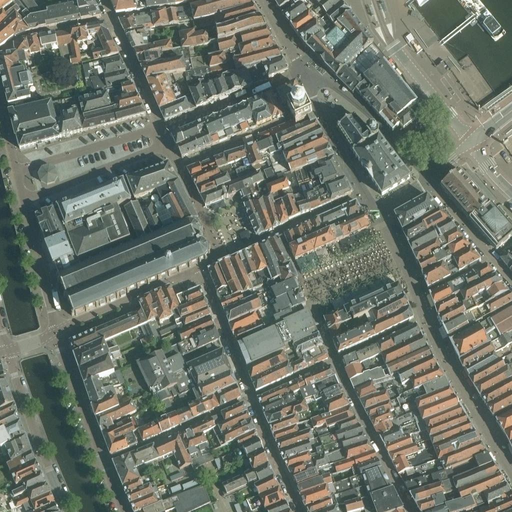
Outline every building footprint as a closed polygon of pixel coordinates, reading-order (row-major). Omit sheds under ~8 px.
[(13,2),(15,0),(0,0),(0,13),(2,11),(10,5),(13,2)] [(19,0),(15,0),(13,2),(19,12),(18,13),(24,22),(21,24),(27,32),(29,32),(29,31),(81,20),(81,21),(101,17),(92,0),(71,0),(72,1),(75,1),(75,3),(72,4),(72,3),(43,10),(42,14),(32,16),(19,0)] [(19,0),(32,16),(39,9),(31,0),(19,0)] [(108,0),(116,14),(146,9),(145,0),(108,0)] [(155,0),(145,0),(146,9),(157,8),(155,0)] [(254,8),(248,0),(223,0),(218,1),(221,14),(254,8)] [(295,8),(289,0),(273,0),(280,10),(288,4),(291,10),(295,8)] [(289,0),(295,8),(291,10),(283,15),(290,26),(307,14),(313,11),(306,3),(304,0),(289,0)] [(309,0),(306,3),(313,11),(314,12),(328,0),(309,0)] [(328,0),(314,12),(321,21),(326,17),(342,4),(338,0),(328,0)] [(221,14),(218,1),(206,4),(210,25),(215,24),(222,23),(221,14)] [(2,11),(0,13),(0,29),(18,13),(19,12),(13,2),(10,5),(2,11)] [(210,25),(206,4),(187,7),(190,21),(191,21),(193,28),(210,25)] [(342,4),(326,17),(333,27),(329,30),(330,32),(334,28),(337,25),(350,14),(342,4)] [(187,7),(165,11),(168,25),(190,21),(187,7)] [(222,23),(215,24),(216,31),(219,30),(260,20),(254,8),(221,14),(222,23)] [(165,11),(151,14),(154,28),(168,25),(165,11)] [(298,37),(321,21),(313,11),(307,14),(290,26),(298,37)] [(24,22),(18,13),(0,29),(0,31),(6,43),(13,38),(14,37),(11,33),(21,24),(24,22)] [(151,14),(133,18),(139,31),(148,29),(154,28),(151,14)] [(334,28),(330,32),(322,37),(315,41),(307,47),(305,48),(309,51),(317,59),(324,67),(336,78),(349,65),(363,50),(363,51),(373,43),(350,14),(337,25),(334,28)] [(492,16),(483,24),(494,37),(504,30),(492,16)] [(139,31),(133,18),(119,21),(125,34),(139,31)] [(219,30),(216,31),(215,31),(216,39),(208,41),(206,33),(195,35),(194,32),(179,34),(182,51),(188,50),(193,49),(198,48),(212,45),(214,45),(266,31),(260,20),(219,30)] [(321,21),(298,37),(305,48),(307,47),(315,41),(322,37),(330,32),(329,30),(321,21)] [(27,32),(21,24),(11,33),(14,37),(21,34),(27,32)] [(104,24),(93,26),(95,33),(107,30),(104,24)] [(95,33),(93,26),(87,27),(74,30),(77,44),(86,42),(87,45),(93,44),(93,43),(96,41),(95,33)] [(148,29),(139,31),(125,34),(126,37),(133,36),(135,38),(137,40),(150,37),(148,29)] [(77,44),(74,30),(70,31),(60,32),(60,33),(62,46),(70,44),(72,57),(69,58),(71,65),(81,63),(77,44)] [(108,32),(107,30),(95,33),(96,41),(99,39),(102,47),(112,43),(110,39),(108,32)] [(266,31),(214,45),(217,55),(271,40),(266,31)] [(57,47),(55,34),(39,37),(41,47),(45,46),(46,49),(52,48),(51,45),(57,44),(57,47)] [(151,41),(150,37),(137,40),(135,38),(133,36),(126,37),(133,50),(152,47),(151,41)] [(37,37),(27,39),(30,55),(40,53),(41,57),(45,56),(43,50),(40,50),(39,47),(37,37)] [(30,55),(27,39),(22,40),(14,45),(16,54),(16,56),(25,54),(25,58),(30,57),(30,55)] [(154,40),(151,41),(152,47),(133,50),(137,58),(173,52),(171,42),(155,46),(154,40)] [(195,59),(190,60),(193,72),(210,69),(277,50),(271,40),(217,55),(208,58),(195,60),(195,59)] [(112,43),(102,47),(102,49),(92,52),(93,60),(118,55),(112,43)] [(363,50),(349,65),(363,80),(364,79),(384,63),(387,60),(373,43),(363,51),(363,50)] [(182,51),(173,52),(137,58),(141,70),(183,61),(190,60),(195,59),(193,49),(188,50),(182,51)] [(277,50),(210,69),(212,79),(222,77),(234,73),(253,68),(282,60),(277,50)] [(16,56),(16,54),(9,55),(0,56),(0,73),(3,86),(8,105),(22,102),(30,100),(27,87),(33,85),(30,76),(27,77),(24,65),(27,64),(25,58),(25,54),(16,56)] [(119,57),(95,63),(93,63),(94,69),(103,67),(104,76),(126,71),(119,57)] [(193,72),(190,60),(183,61),(185,74),(186,78),(187,85),(188,88),(191,98),(196,109),(207,105),(207,104),(198,82),(212,79),(210,69),(193,72)] [(282,60),(253,68),(256,75),(251,77),(254,85),(286,72),(287,69),(285,65),(282,60)] [(183,61),(141,70),(147,82),(185,74),(183,61)] [(366,82),(356,92),(359,96),(360,95),(367,88),(368,85),(379,98),(388,109),(390,112),(393,115),(396,119),(409,109),(416,104),(409,95),(413,92),(403,81),(402,82),(401,80),(402,79),(395,71),(392,74),(384,63),(364,79),(366,82)] [(85,80),(95,78),(94,73),(91,74),(89,64),(82,66),(85,80)] [(363,80),(349,65),(336,78),(352,95),(356,92),(366,82),(364,79),(363,80)] [(253,68),(234,73),(240,91),(254,85),(251,77),(256,75),(253,68)] [(104,76),(95,78),(85,80),(88,92),(94,91),(95,93),(105,91),(105,88),(131,83),(126,71),(104,76)] [(234,73),(222,77),(229,95),(240,91),(234,73)] [(186,78),(185,74),(147,82),(151,92),(175,82),(175,83),(186,78)] [(222,77),(212,79),(198,82),(207,104),(229,95),(222,77)] [(175,82),(151,92),(155,102),(178,91),(175,83),(175,82)] [(140,104),(132,85),(106,91),(107,93),(108,95),(118,93),(119,100),(114,101),(116,106),(112,107),(113,111),(140,104)] [(284,107),(303,98),(296,85),(295,85),(285,89),(276,93),(272,95),(272,94),(262,98),(262,99),(272,121),(271,121),(272,121),(281,117),(285,115),(287,114),(284,107)] [(367,88),(360,95),(379,117),(388,109),(379,98),(368,85),(367,88)] [(188,88),(178,91),(155,102),(160,111),(191,98),(188,88)] [(107,93),(101,95),(78,100),(83,117),(79,118),(79,120),(87,118),(95,116),(98,128),(101,127),(98,115),(105,113),(113,111),(112,107),(108,95),(107,93)] [(191,98),(160,111),(164,122),(196,109),(191,98)] [(303,98),(284,107),(287,114),(288,114),(289,114),(290,114),(291,116),(294,121),(298,129),(315,122),(312,118),(313,117),(311,113),(309,109),(307,104),(307,105),(305,100),(303,101),(302,99),(303,98)] [(64,99),(57,101),(51,103),(51,104),(56,122),(57,126),(59,139),(71,135),(66,116),(68,115),(68,114),(66,105),(64,99)] [(262,99),(248,105),(257,127),(271,121),(272,121),(262,99)] [(31,103),(30,100),(22,102),(8,105),(10,113),(16,137),(57,126),(56,122),(51,104),(36,107),(34,102),(31,103)] [(140,104),(113,111),(116,123),(146,115),(140,104)] [(257,127),(248,105),(247,105),(232,111),(239,126),(242,133),(257,127)] [(71,113),(68,114),(68,115),(66,116),(71,135),(82,132),(79,120),(79,118),(76,107),(71,108),(71,113)] [(388,109),(379,117),(381,119),(392,132),(399,126),(394,121),(396,119),(393,115),(390,112),(388,109)] [(409,109),(396,119),(394,121),(399,126),(399,125),(403,130),(417,118),(409,109)] [(116,123),(113,111),(105,113),(108,125),(116,123)] [(239,126),(232,111),(217,117),(224,133),(239,126)] [(108,125),(105,113),(98,115),(101,127),(108,125)] [(95,116),(87,118),(90,130),(98,128),(95,116)] [(217,117),(203,123),(208,134),(213,145),(219,143),(216,136),(224,133),(217,117)] [(90,130),(87,118),(79,120),(82,132),(90,130)] [(353,118),(336,127),(345,141),(352,154),(353,154),(361,166),(372,182),(373,182),(381,195),(381,196),(382,196),(384,195),(409,179),(377,137),(378,137),(371,128),(365,133),(353,118)] [(292,122),(276,129),(279,136),(298,129),(294,121),(292,121),(292,122)] [(261,143),(255,146),(259,155),(319,130),(315,122),(298,129),(279,136),(261,143)] [(208,134),(203,123),(173,136),(172,138),(176,148),(192,141),(198,139),(197,136),(200,135),(200,133),(199,131),(203,130),(206,135),(208,134)] [(59,139),(57,126),(16,137),(19,150),(59,139)] [(239,126),(224,133),(227,139),(234,137),(234,136),(241,133),(242,133),(239,126)] [(279,136),(276,129),(258,137),(261,143),(279,136)] [(319,130),(259,155),(262,163),(267,162),(270,170),(282,165),(328,148),(322,135),(319,130)] [(208,134),(206,135),(198,139),(192,141),(197,152),(213,145),(208,134)] [(192,141),(176,148),(181,159),(197,152),(192,141)] [(246,149),(224,156),(228,167),(233,165),(244,161),(248,169),(253,167),(259,165),(262,163),(259,155),(255,146),(246,149)] [(333,159),(328,148),(282,165),(286,175),(286,176),(333,159)] [(228,167),(224,156),(214,160),(218,170),(228,167)] [(286,176),(286,175),(264,182),(270,197),(285,192),(283,188),(305,180),(312,177),(311,174),(316,172),(317,175),(331,170),(334,169),(333,168),(337,166),(333,159),(286,176)] [(218,170),(214,160),(189,170),(188,173),(192,180),(218,170)] [(218,170),(192,180),(196,189),(228,177),(236,174),(248,169),(244,161),(233,165),(228,167),(218,170)] [(157,191),(178,183),(168,164),(166,165),(127,180),(135,199),(145,196),(145,197),(147,197),(146,195),(157,191)] [(313,179),(312,177),(305,180),(283,188),(285,192),(290,190),(293,198),(316,190),(344,180),(337,166),(333,168),(334,169),(331,170),(317,175),(318,177),(313,179)] [(49,167),(42,169),(38,175),(40,182),(47,186),(54,184),(57,177),(55,170),(49,167)] [(251,177),(248,169),(236,174),(240,183),(251,177)] [(493,203),(494,203),(494,202),(494,201),(493,200),(470,173),(469,172),(468,172),(466,173),(463,175),(459,171),(440,188),(469,221),(475,215),(478,219),(481,216),(482,213),(489,207),(493,203)] [(240,183),(231,186),(224,189),(228,198),(233,196),(239,194),(256,185),(264,182),(260,174),(251,177),(240,183)] [(231,186),(228,177),(196,189),(201,198),(224,189),(231,186)] [(344,180),(316,190),(320,198),(327,195),(348,187),(344,180)] [(73,201),(40,214),(35,216),(46,245),(45,245),(53,265),(54,264),(58,275),(56,276),(59,277),(69,273),(68,271),(70,270),(71,272),(79,269),(79,267),(81,266),(82,268),(90,264),(89,262),(91,262),(92,263),(100,260),(99,258),(101,257),(102,259),(105,254),(103,250),(130,239),(117,206),(131,201),(123,181),(107,187),(107,188),(94,193),(86,196),(73,201)] [(178,183),(157,191),(162,200),(174,226),(175,228),(197,220),(189,204),(178,182),(178,183)] [(264,182),(256,185),(257,187),(260,194),(273,230),(281,226),(273,205),(270,197),(264,182)] [(256,185),(239,194),(242,201),(260,194),(257,187),(256,185)] [(351,193),(348,187),(327,195),(330,204),(345,198),(351,196),(351,194),(351,193)] [(228,198),(224,189),(201,198),(205,208),(211,205),(222,201),(228,198)] [(285,192),(270,197),(273,205),(281,202),(283,206),(288,222),(301,216),(297,207),(296,208),(292,199),(293,198),(290,190),(285,192)] [(316,190),(293,198),(292,199),(296,208),(297,207),(306,204),(310,213),(321,208),(330,204),(327,195),(320,198),(316,190)] [(260,194),(242,201),(252,228),(255,235),(259,237),(273,230),(260,194)] [(419,222),(439,211),(427,197),(394,215),(395,218),(402,232),(419,222)] [(281,226),(288,222),(283,206),(281,202),(273,205),(281,226)] [(364,216),(356,202),(328,215),(335,229),(364,216)] [(56,276),(56,278),(58,279),(59,281),(57,282),(58,284),(60,283),(66,296),(63,297),(64,299),(66,298),(73,314),(71,315),(72,317),(75,315),(76,317),(78,316),(77,315),(85,311),(86,313),(88,312),(87,310),(95,307),(96,308),(98,307),(97,306),(106,302),(107,304),(109,303),(108,301),(116,298),(117,299),(119,298),(118,297),(126,293),(127,295),(129,294),(128,292),(137,289),(137,290),(139,290),(139,288),(147,284),(148,286),(150,285),(149,284),(158,280),(158,281),(160,281),(159,279),(168,276),(168,277),(169,277),(155,244),(199,225),(197,220),(175,228),(174,226),(172,227),(173,229),(164,233),(163,231),(161,232),(162,234),(155,237),(154,235),(151,236),(140,210),(138,203),(125,208),(139,243),(133,246),(132,244),(130,245),(131,246),(123,250),(122,248),(120,249),(121,251),(112,254),(112,252),(109,254),(110,255),(106,257),(105,254),(102,259),(101,257),(99,258),(100,260),(92,263),(91,262),(89,262),(90,264),(82,268),(81,266),(79,267),(79,269),(71,272),(70,270),(68,271),(69,273),(59,277),(56,276)] [(301,216),(310,213),(306,204),(297,207),(301,216)] [(161,232),(163,231),(152,205),(140,210),(151,236),(154,235),(155,237),(162,234),(161,232)] [(498,217),(489,207),(482,213),(481,216),(478,219),(475,215),(469,221),(480,233),(498,217)] [(447,220),(439,211),(419,222),(425,232),(447,220)] [(328,215),(318,219),(325,233),(334,229),(335,229),(328,215)] [(364,216),(335,229),(334,229),(339,242),(370,228),(364,216)] [(498,217),(480,233),(488,242),(506,226),(498,217)] [(325,233),(318,219),(309,224),(316,237),(325,233)] [(425,232),(419,222),(402,232),(408,243),(448,222),(447,220),(425,232)] [(456,231),(448,222),(408,243),(412,254),(438,241),(441,240),(456,231)] [(309,224),(301,227),(307,241),(316,237),(309,224)] [(199,225),(155,244),(169,277),(170,276),(169,275),(178,271),(179,273),(181,272),(180,270),(188,267),(189,269),(191,268),(190,266),(198,262),(199,264),(201,263),(200,261),(204,260),(205,262),(207,260),(209,257),(210,255),(210,250),(211,250),(210,248),(208,249),(206,246),(207,245),(209,244),(207,243),(206,244),(203,242),(203,240),(203,238),(202,237),(201,236),(201,233),(203,233),(203,231),(201,231),(199,228),(201,226),(200,225),(199,225)] [(511,236),(511,233),(506,226),(488,242),(495,251),(511,236)] [(307,241),(301,227),(292,232),(298,245),(307,241)] [(307,241),(298,245),(290,249),(295,261),(296,261),(339,242),(334,229),(325,233),(316,237),(307,241)] [(463,240),(456,231),(441,240),(438,241),(412,254),(417,264),(447,249),(463,241),(463,240)] [(292,232),(287,234),(284,236),(290,249),(298,245),(292,232)] [(282,247),(278,238),(268,243),(277,262),(287,257),(282,247)] [(470,249),(463,241),(447,249),(417,264),(422,275),(430,271),(438,266),(445,263),(451,259),(470,249)] [(268,243),(262,246),(258,247),(272,281),(267,284),(270,292),(280,287),(277,279),(283,276),(280,269),(277,262),(268,243)] [(272,281),(258,247),(248,252),(261,287),(267,284),(272,281)] [(470,249),(451,259),(454,266),(461,263),(467,259),(471,267),(481,262),(475,255),(470,249)] [(248,252),(239,256),(253,290),(261,287),(248,252)] [(511,257),(511,256),(508,253),(501,258),(501,261),(510,271),(511,270),(511,257)] [(253,290),(239,256),(228,261),(239,284),(243,293),(245,295),(248,301),(270,292),(267,284),(261,287),(253,290)] [(287,257),(277,262),(280,269),(290,264),(287,257)] [(451,259),(445,263),(452,276),(458,273),(454,266),(451,259)] [(465,270),(471,267),(467,259),(461,263),(465,270)] [(228,261),(219,266),(229,288),(239,284),(228,261)] [(445,263),(438,266),(445,280),(452,276),(445,263)] [(461,263),(454,266),(458,273),(464,270),(465,270),(461,263)] [(290,264),(280,269),(283,276),(277,279),(280,287),(295,281),(297,280),(290,264)] [(219,266),(212,268),(208,270),(215,288),(217,293),(229,288),(219,266)] [(438,266),(430,271),(437,284),(445,280),(438,266)] [(472,274),(463,279),(469,290),(494,277),(486,266),(480,270),(472,274)] [(437,284),(430,271),(422,275),(427,289),(437,284)] [(494,277),(469,290),(460,295),(464,305),(479,297),(484,306),(508,293),(502,285),(494,277)] [(463,279),(446,288),(452,299),(460,295),(469,290),(463,279)] [(270,292),(248,301),(224,312),(229,324),(257,313),(278,304),(277,303),(299,292),(295,281),(280,287),(270,292)] [(229,288),(217,293),(220,303),(243,293),(239,284),(229,288)] [(398,286),(391,289),(385,291),(382,286),(368,292),(376,310),(403,297),(398,286)] [(179,309),(174,296),(170,287),(151,296),(137,301),(147,325),(148,325),(152,335),(152,336),(155,343),(160,341),(153,323),(151,323),(158,320),(159,323),(173,318),(171,313),(179,309)] [(181,309),(204,299),(200,288),(176,297),(181,309)] [(452,299),(446,288),(430,296),(435,308),(452,299)] [(305,305),(299,292),(277,303),(278,304),(257,313),(259,320),(266,334),(268,333),(266,327),(274,323),(273,320),(302,307),(305,305)] [(349,308),(348,309),(349,312),(347,312),(348,314),(350,313),(353,320),(376,310),(368,292),(352,299),(355,305),(349,308)] [(243,293),(220,303),(224,312),(248,301),(245,295),(243,293)] [(511,297),(508,293),(484,306),(490,316),(511,303),(511,297)] [(460,295),(452,299),(435,308),(438,318),(464,305),(460,295)] [(348,309),(343,310),(347,318),(349,317),(351,321),(347,323),(352,334),(371,325),(388,318),(408,308),(403,297),(376,310),(353,320),(350,313),(348,314),(347,312),(349,312),(348,309)] [(479,297),(464,305),(438,318),(443,328),(463,317),(484,306),(479,297)] [(181,309),(179,309),(171,313),(173,318),(175,323),(207,309),(204,299),(181,309)] [(490,316),(484,306),(463,317),(468,327),(490,316)] [(268,333),(266,334),(237,346),(246,369),(284,352),(284,353),(293,349),(294,349),(294,347),(318,336),(312,322),(308,313),(305,314),(302,307),(273,320),(274,323),(277,329),(268,333)] [(511,332),(511,307),(496,317),(506,336),(511,332)] [(413,320),(408,308),(388,318),(393,329),(413,320)] [(207,309),(175,323),(176,325),(178,330),(210,316),(207,309)] [(343,310),(324,319),(329,331),(347,323),(351,321),(349,317),(347,318),(343,310)] [(96,331),(72,341),(69,342),(73,355),(104,341),(104,343),(147,325),(142,311),(132,315),(132,316),(96,331)] [(259,320),(257,313),(229,324),(233,335),(257,324),(256,322),(259,320)] [(468,327),(463,317),(443,328),(448,339),(468,327)] [(496,317),(450,343),(459,362),(489,345),(494,344),(499,340),(506,336),(496,317)] [(211,318),(177,333),(182,343),(200,335),(215,329),(211,318)] [(388,318),(371,325),(377,338),(393,329),(388,318)] [(257,324),(233,335),(237,346),(266,334),(259,320),(256,322),(257,324)] [(347,323),(329,331),(333,343),(352,334),(347,323)] [(176,325),(159,333),(161,337),(178,330),(176,325)] [(371,325),(352,334),(357,346),(375,338),(377,338),(371,325)] [(390,339),(369,349),(374,359),(421,337),(416,327),(415,327),(390,339)] [(215,329),(200,335),(202,341),(198,342),(201,348),(219,340),(215,329)] [(352,334),(333,343),(338,355),(357,346),(352,334)] [(200,335),(182,343),(160,353),(149,359),(148,359),(146,360),(137,364),(136,364),(150,394),(151,394),(156,406),(172,398),(168,389),(176,386),(172,378),(174,378),(175,375),(182,373),(181,370),(186,368),(181,357),(181,356),(182,357),(201,348),(198,342),(202,341),(200,335)] [(155,343),(152,336),(140,341),(143,348),(155,343)] [(322,347),(318,336),(294,347),(294,349),(297,354),(300,362),(303,361),(307,369),(314,366),(308,354),(322,347)] [(489,345),(459,362),(464,371),(509,347),(511,346),(511,345),(511,341),(510,343),(506,336),(499,340),(494,344),(489,345)] [(374,359),(360,365),(345,371),(350,382),(428,350),(421,337),(374,359)] [(104,341),(73,355),(79,371),(110,357),(112,356),(119,353),(117,348),(108,352),(104,343),(104,341)] [(509,347),(464,371),(469,379),(507,358),(508,358),(511,355),(511,347),(511,346),(509,347)] [(327,359),(322,347),(308,354),(314,366),(319,363),(327,359)] [(293,349),(284,353),(284,352),(246,369),(255,393),(273,384),(266,368),(289,358),(287,356),(286,356),(285,354),(293,351),(295,355),(297,354),(294,349),(293,349)] [(356,355),(355,355),(360,365),(374,359),(369,349),(356,355)] [(428,350),(350,382),(354,392),(374,385),(397,376),(433,359),(428,350)] [(188,367),(186,368),(181,370),(182,373),(175,375),(174,378),(172,378),(176,386),(168,389),(172,398),(178,395),(179,397),(192,392),(232,374),(223,351),(190,366),(188,367)] [(148,359),(149,359),(147,353),(134,358),(137,364),(146,360),(148,359)] [(297,354),(295,355),(289,358),(266,368),(273,384),(293,375),(289,367),(299,363),(300,362),(297,354)] [(355,355),(342,361),(345,371),(360,365),(355,355)] [(511,365),(511,355),(508,358),(507,358),(469,379),(474,387),(511,365)] [(110,357),(79,371),(80,373),(85,386),(114,372),(110,362),(112,361),(110,357)] [(397,376),(374,385),(378,395),(386,392),(401,387),(438,370),(433,359),(397,376)] [(303,361),(300,362),(299,363),(289,367),(293,375),(307,369),(303,361)] [(511,365),(474,387),(480,397),(511,379),(511,365)] [(320,372),(311,376),(315,385),(335,377),(330,367),(320,372)] [(438,370),(401,387),(403,391),(401,392),(401,391),(397,393),(399,399),(403,398),(405,402),(411,400),(413,404),(414,404),(449,389),(438,370)] [(115,372),(114,372),(119,386),(124,384),(119,371),(115,372)] [(114,372),(85,386),(92,405),(105,399),(102,393),(113,388),(119,386),(114,372)] [(236,386),(232,374),(192,392),(197,403),(207,399),(212,396),(213,398),(215,397),(220,407),(227,404),(221,392),(236,386)] [(315,385),(311,376),(303,379),(307,388),(315,385)] [(315,385),(307,388),(300,391),(304,402),(305,401),(309,400),(312,399),(320,396),(339,387),(335,377),(315,385)] [(303,379),(295,383),(299,392),(300,391),(307,388),(303,379)] [(511,379),(480,397),(486,408),(509,396),(511,394),(511,379)] [(0,411),(14,405),(7,388),(5,382),(0,384),(0,411)] [(299,392),(295,383),(284,388),(288,397),(299,392)] [(378,395),(374,385),(354,392),(357,397),(360,402),(378,395)] [(241,398),(236,386),(221,392),(227,404),(241,398)] [(320,396),(312,399),(313,403),(320,400),(322,405),(323,405),(343,396),(339,387),(320,396)] [(105,399),(92,405),(96,418),(119,408),(117,399),(117,398),(113,388),(102,393),(105,399)] [(284,388),(257,399),(261,408),(288,397),(284,388)] [(449,389),(414,404),(416,409),(404,413),(406,417),(454,398),(449,389)] [(288,397),(261,408),(265,417),(304,402),(300,391),(299,392),(288,397)] [(386,392),(378,395),(360,402),(369,420),(370,420),(390,413),(400,410),(396,401),(390,403),(386,392)] [(212,396),(207,399),(212,411),(220,407),(215,397),(213,398),(212,396)] [(323,405),(322,405),(324,410),(318,412),(319,414),(317,415),(318,418),(349,407),(343,396),(323,405)] [(511,402),(509,396),(486,408),(493,418),(494,417),(493,417),(511,407),(511,402)] [(454,398),(406,417),(398,421),(397,419),(395,420),(400,430),(417,425),(421,434),(465,417),(454,398)] [(207,399),(197,403),(188,407),(188,409),(193,420),(212,411),(207,399)] [(305,401),(304,402),(265,417),(269,427),(306,412),(307,414),(309,413),(305,401)] [(123,406),(119,408),(96,418),(102,433),(114,428),(112,424),(137,413),(132,402),(131,402),(123,406)] [(14,405),(0,411),(0,421),(16,413),(17,413),(14,405)] [(215,428),(247,413),(244,405),(211,419),(211,420),(215,428)] [(318,418),(310,421),(314,431),(317,430),(318,433),(333,427),(355,419),(349,407),(318,418)] [(188,409),(175,415),(180,426),(193,420),(188,409)] [(306,412),(269,427),(272,435),(309,422),(306,414),(307,414),(306,412)] [(16,413),(0,421),(0,433),(19,422),(16,413)] [(247,413),(215,428),(202,434),(206,444),(214,440),(218,449),(225,446),(225,445),(236,441),(255,432),(247,413)] [(390,413),(370,420),(374,429),(393,421),(390,413)] [(497,422),(496,422),(504,435),(511,430),(511,413),(497,422)] [(175,414),(165,419),(170,430),(180,426),(175,415),(175,414)] [(465,417),(421,434),(412,437),(415,446),(420,444),(470,426),(465,417)] [(134,418),(114,428),(102,433),(106,445),(132,434),(137,432),(139,431),(134,418)] [(165,419),(157,422),(162,434),(170,430),(165,419)] [(359,426),(355,419),(333,427),(336,434),(359,426)] [(211,420),(207,422),(200,425),(190,429),(194,438),(202,434),(215,428),(211,420)] [(393,421),(374,429),(379,438),(400,430),(395,420),(393,421)] [(19,422),(0,433),(0,448),(25,435),(20,421),(19,422)] [(310,421),(309,422),(272,435),(276,444),(314,431),(310,421)] [(162,434),(157,422),(149,426),(154,438),(162,434)] [(149,426),(139,431),(137,432),(143,443),(154,438),(149,426)] [(333,427),(318,433),(320,439),(324,448),(363,435),(359,426),(336,434),(333,427)] [(430,441),(420,444),(421,449),(423,453),(434,449),(474,434),(470,426),(430,441)] [(190,429),(179,435),(186,452),(187,451),(192,466),(191,466),(193,470),(213,462),(209,452),(218,449),(214,440),(206,444),(202,434),(194,438),(190,429)] [(317,430),(314,431),(276,444),(280,453),(320,439),(318,433),(317,430)] [(403,439),(400,430),(379,438),(384,448),(409,438),(409,436),(403,439)] [(258,442),(255,432),(236,441),(240,450),(258,442)] [(423,453),(392,463),(398,475),(401,474),(438,461),(480,444),(481,444),(475,433),(474,434),(434,449),(423,453)] [(137,445),(132,434),(106,445),(110,456),(137,445)] [(25,435),(0,448),(0,450),(3,457),(7,455),(11,463),(24,456),(31,452),(25,435)] [(161,443),(130,456),(113,463),(123,488),(141,480),(135,469),(157,461),(160,459),(173,453),(179,471),(191,466),(192,466),(187,451),(186,452),(179,435),(161,443)] [(363,435),(324,448),(322,449),(325,457),(326,457),(367,442),(363,435)] [(409,438),(384,448),(388,455),(415,446),(414,445),(412,446),(409,438)] [(320,439),(280,453),(283,462),(322,449),(324,448),(320,439)] [(258,442),(240,450),(234,453),(238,462),(247,458),(263,452),(263,451),(258,442)] [(367,442),(326,457),(329,466),(334,465),(373,452),(367,442)] [(438,461),(401,474),(401,475),(406,474),(407,477),(418,474),(418,475),(416,475),(417,477),(419,477),(420,480),(449,470),(486,455),(480,444),(438,461)] [(416,450),(415,446),(388,455),(392,463),(423,453),(421,449),(416,450)] [(322,449),(283,462),(288,470),(312,462),(325,457),(322,449)] [(31,452),(24,456),(29,465),(36,461),(31,452)] [(263,452),(247,458),(253,472),(244,476),(242,471),(220,481),(224,490),(221,491),(224,497),(252,483),(254,487),(258,496),(258,497),(278,488),(273,476),(268,464),(263,452)] [(377,461),(373,452),(334,465),(337,475),(339,474),(344,472),(351,470),(377,461)] [(420,480),(404,485),(410,495),(442,485),(493,465),(486,455),(449,470),(420,480)] [(24,456),(11,463),(6,465),(15,485),(22,482),(41,474),(36,461),(29,465),(24,456)] [(315,471),(292,478),(296,488),(332,476),(337,475),(334,465),(329,466),(326,457),(325,457),(312,462),(315,471)] [(381,468),(377,461),(351,470),(353,478),(380,469),(381,468)] [(315,471),(312,462),(288,470),(292,478),(315,471)] [(493,465),(442,485),(445,496),(445,497),(448,506),(472,499),(472,498),(505,485),(505,484),(493,465)] [(353,478),(335,485),(340,495),(341,498),(340,499),(342,505),(344,505),(351,502),(348,492),(386,480),(380,469),(353,478)] [(41,474),(22,482),(24,488),(12,494),(14,498),(26,493),(46,484),(41,474)] [(171,483),(183,478),(181,474),(170,479),(171,483)] [(150,476),(141,480),(123,488),(126,496),(142,490),(154,484),(150,476)] [(332,476),(296,488),(300,496),(335,485),(332,476)] [(391,490),(386,480),(348,492),(351,502),(360,500),(391,490)] [(184,491),(198,485),(196,481),(182,487),(184,491)] [(46,484),(26,493),(29,498),(14,504),(16,508),(23,505),(50,493),(46,484)] [(158,493),(154,484),(142,490),(126,496),(130,505),(158,493)] [(340,495),(335,485),(300,496),(305,508),(340,495)] [(445,496),(442,485),(410,495),(416,506),(445,497),(445,496)] [(505,485),(472,498),(476,509),(496,501),(511,495),(505,485)] [(163,503),(140,511),(167,511),(174,510),(175,511),(176,511),(175,511),(191,511),(210,503),(203,487),(162,503),(163,503)] [(258,497),(258,496),(247,502),(251,511),(252,511),(263,507),(265,511),(266,511),(289,511),(278,488),(258,497)] [(392,489),(391,490),(360,500),(363,511),(364,511),(374,511),(375,511),(374,511),(398,511),(403,510),(392,489)] [(50,493),(23,505),(26,511),(33,511),(54,503),(50,493)] [(162,503),(158,493),(130,505),(133,511),(140,511),(163,503),(162,503)] [(340,495),(305,508),(307,511),(324,511),(337,507),(342,505),(340,499),(341,498),(340,495)] [(445,497),(416,506),(419,511),(466,511),(476,509),(472,498),(472,499),(448,506),(445,497)] [(511,511),(511,499),(493,507),(495,511),(511,511)] [(360,500),(351,502),(344,505),(345,511),(360,511),(363,511),(360,500)] [(247,511),(251,511),(247,502),(242,503),(245,511),(247,511)] [(58,511),(54,503),(33,511),(58,511)]
